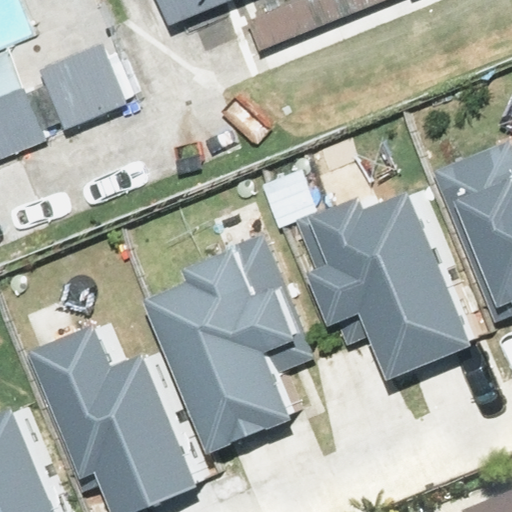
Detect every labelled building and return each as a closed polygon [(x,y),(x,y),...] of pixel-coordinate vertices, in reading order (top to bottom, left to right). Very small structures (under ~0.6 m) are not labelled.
[(247,0),(170,0),(182,27),(247,0)] [(44,66),(67,130),(124,110),(102,46),(44,66)] [(303,71),(229,100),(244,137),(318,109),(303,71)] [(0,97),(0,162),(47,143),(23,87),(0,97)] [(511,137),(446,166),(511,314),(511,313),(511,137)] [(9,164),(0,167),(0,250),(38,236),(9,164)] [(409,361),(501,322),(438,175),(392,195),(385,180),(308,212),(359,331),(391,317),(409,361)] [(169,289),(233,438),(314,403),(294,358),(338,339),(287,220),(209,254),(215,269),(169,289)] [(43,340),(101,482),(128,471),(142,505),(228,470),(174,338),(143,351),(125,306),(43,340)] [(0,511),(93,511),(43,389),(12,401),(0,371),(0,511)] [(511,511),(511,501),(483,511),(511,511)]
